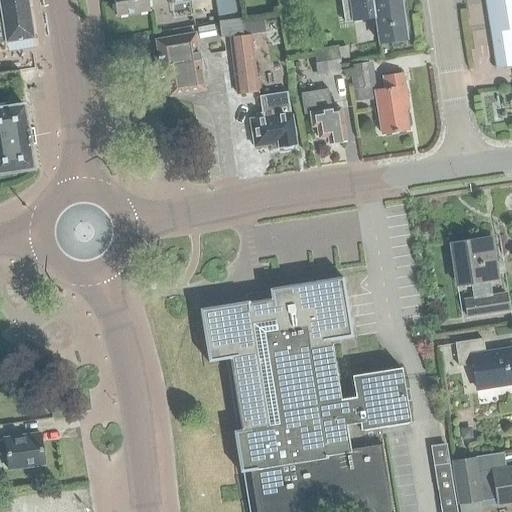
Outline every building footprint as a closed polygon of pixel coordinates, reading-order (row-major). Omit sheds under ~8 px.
[(0,0),(0,44),(33,39),(26,0),(0,0)] [(113,0),(115,17),(150,12),(148,0),(170,0),(171,4),(199,0),(215,0),(218,21),(238,18),(235,0),(113,0)] [(340,0),(344,25),(377,20),(381,45),(406,41),(399,0),(384,2),(383,0),(340,0)] [(511,0),(487,0),(498,68),(511,66),(511,0)] [(241,21),(220,23),(222,39),(243,36),(242,25),(241,21)] [(263,21),(242,25),(243,36),(265,33),(263,21)] [(197,27),(199,38),(216,35),(214,24),(197,27)] [(204,89),(196,34),(156,41),(165,95),(196,90),(204,89)] [(258,93),(251,38),(230,41),(237,96),(258,93)] [(312,52),(316,76),(342,72),(338,48),(312,52)] [(348,66),(352,90),(376,86),(372,62),(348,66)] [(377,93),(383,135),(409,132),(405,105),(409,104),(405,75),(385,78),(386,91),(377,93)] [(310,115),(312,128),(317,127),(319,139),(328,137),(330,145),(345,142),(340,111),(330,112),(327,92),(311,95),(310,92),(300,94),(304,116),(310,115)] [(256,127),(250,128),(253,147),(269,145),(276,144),(277,145),(277,148),(280,147),(283,150),(292,149),(295,145),(296,145),(291,115),(287,93),(259,98),(260,104),(262,114),(254,115),(255,119),(256,127)] [(29,145),(24,107),(0,109),(0,174),(32,170),(29,145)] [(497,280),(491,239),(454,244),(460,286),(471,284),(474,300),(464,301),(467,316),(508,310),(506,295),(491,297),(489,281),(497,280)] [(340,400),(331,345),(331,341),(352,338),(343,278),(269,290),(270,299),(259,300),(200,310),(208,361),(231,358),(234,379),(230,379),(234,405),(238,404),(242,430),(233,431),(239,472),(249,471),(254,511),(314,511),(314,510),(353,504),(354,511),(390,511),(377,429),(409,424),(401,369),(351,377),(354,398),(340,400)] [(473,364),(476,390),(511,384),(511,350),(485,354),(483,339),(454,344),(458,366),(473,364)] [(471,428),(459,430),(461,441),(472,439),(471,428)] [(3,439),(4,441),(0,441),(0,454),(6,454),(8,470),(44,465),(39,434),(3,439)] [(433,467),(449,464),(445,444),(430,446),(433,467)] [(452,460),(458,505),(495,500),(496,504),(511,501),(511,468),(505,469),(503,453),(452,460)] [(456,511),(449,464),(433,467),(440,511),(456,511)]
